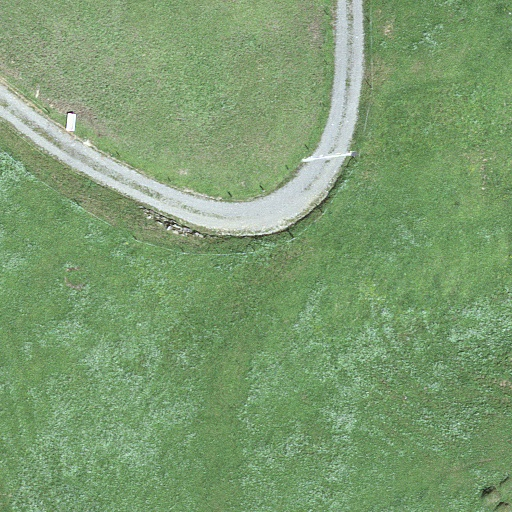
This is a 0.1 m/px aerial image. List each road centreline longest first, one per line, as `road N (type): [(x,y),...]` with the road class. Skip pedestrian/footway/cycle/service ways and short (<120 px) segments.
road 1 (track): [(0,101),(74,159),(142,194),(216,215),(272,216)]
road 2 (track): [(272,216),(237,511)]
road 3 (track): [(347,0),(338,137),(322,169),(272,216)]
